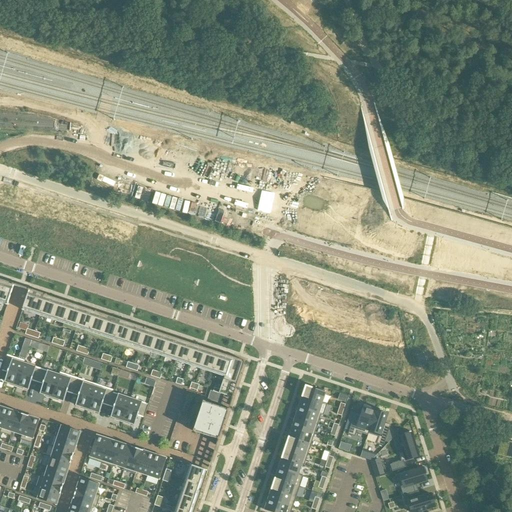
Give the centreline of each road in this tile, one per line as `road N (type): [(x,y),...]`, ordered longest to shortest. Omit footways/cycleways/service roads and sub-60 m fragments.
road 1 (residential): [(267,345),(0,257)]
road 2 (track): [(113,0),(298,47)]
road 3 (residential): [(267,345),(213,511)]
road 4 (residential): [(239,511),(291,353)]
road 5 (track): [(367,57),(366,65),(511,101)]
road 6 (residential): [(431,399),(291,353)]
road 7 (residential): [(89,427),(206,465)]
